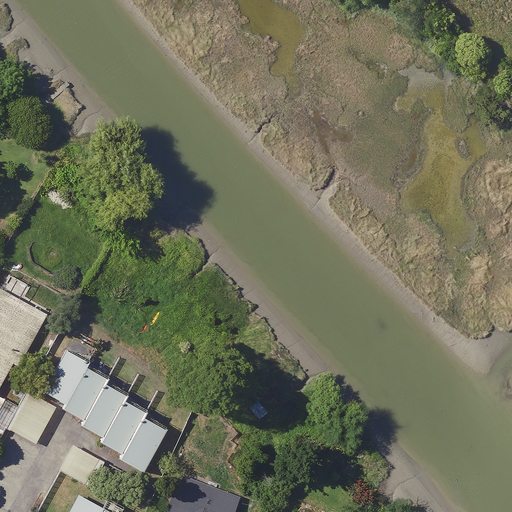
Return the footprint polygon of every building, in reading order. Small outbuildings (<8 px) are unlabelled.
[(45,315),(0,289),(0,406),(4,399),(0,396),(0,386),(13,363),(18,365),(45,315)] [(106,370),(63,347),(40,392),(61,403),(59,408),(80,420),(77,425),(98,436),(96,442),(117,453),(114,458),(140,472),(162,429),(138,417),(142,408),(124,399),(126,395),(100,382),(106,370)] [(55,407),(26,392),(7,429),(35,444),(55,407)] [(102,462),(73,446),(60,470),(88,486),(102,462)] [(231,511),(237,496),(179,475),(165,511),(231,511)] [(112,511),(78,493),(67,511),(112,511)]
